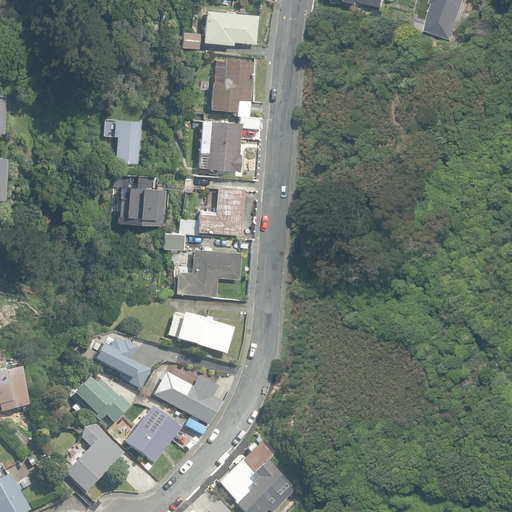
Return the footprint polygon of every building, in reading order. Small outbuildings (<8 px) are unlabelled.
[(384,13),(395,16),(397,11),(399,11),(401,0),(356,0),(363,2),(362,5),(384,10),(384,13)] [(426,31),(451,40),(465,0),(434,0),(433,4),(435,5),(426,31)] [(202,42),(232,44),(232,41),(255,43),(258,15),(205,10),(202,42)] [(180,46),(199,48),(200,33),(181,32),(180,46)] [(233,114),(249,116),(253,62),(215,59),(215,60),(213,81),(211,81),(208,108),(233,111),(233,114)] [(241,123),(241,127),(261,129),(261,117),(238,116),(238,122),(241,123)] [(136,163),(140,122),(113,119),(111,135),(115,136),(113,161),(136,163)] [(238,153),(241,127),(241,123),(238,122),(200,119),(197,152),(198,152),(197,166),(211,167),(211,170),(215,170),(215,168),(235,170),(235,171),(239,172),(241,153),(238,153)] [(136,179),(131,179),(128,214),(141,215),(141,221),(165,223),(168,186),(149,184),(150,172),(137,171),(136,179)] [(213,189),(214,177),(186,174),(185,183),(193,184),(193,189),(208,190),(208,188),(213,189)] [(173,182),(170,193),(179,195),(182,184),(173,182)] [(178,232),(198,234),(198,230),(240,233),(244,188),(217,186),(214,214),(214,213),(214,211),(199,210),(199,212),(198,212),(197,219),(179,218),(178,232)] [(160,250),(181,252),(182,234),(161,233),(160,250)] [(240,251),(195,248),(193,248),(193,251),(191,271),(177,270),(175,293),(215,295),(216,277),(238,279),(240,251)] [(174,339),(225,354),(233,328),(182,314),(174,339)] [(91,364),(139,389),(150,369),(130,359),(136,346),(124,340),(123,343),(113,338),(110,346),(102,342),(91,364)] [(0,412),(28,405),(18,369),(0,373),(0,412)] [(152,395),(190,416),(203,392),(165,371),(152,395)] [(94,386),(86,379),(72,394),(94,415),(92,417),(98,422),(103,416),(111,424),(128,406),(100,380),(94,386)] [(152,463),(178,429),(150,407),(123,441),(152,463)] [(64,472),(85,492),(121,454),(91,425),(81,428),(79,439),(88,447),(64,472)] [(235,503),(243,511),(265,511),(268,510),(269,511),(271,511),(288,496),(285,493),(291,487),(269,464),(251,482),(254,485),(235,503)] [(0,478),(0,511),(25,511),(30,510),(19,490),(21,489),(17,484),(16,485),(9,474),(0,478)] [(224,511),(216,503),(207,511),(224,511)]
